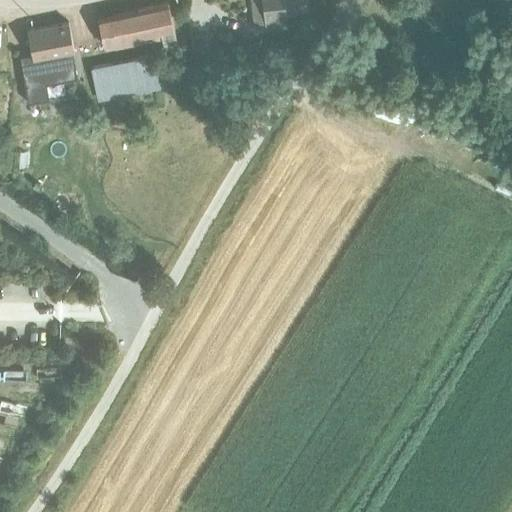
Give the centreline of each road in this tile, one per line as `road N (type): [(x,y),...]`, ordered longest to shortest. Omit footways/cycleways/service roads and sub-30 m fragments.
road 1 (unclassified): [(346,0),(34,511)]
road 2 (unknown): [(122,298),(0,212)]
road 3 (unknown): [(122,298),(79,308),(0,308)]
